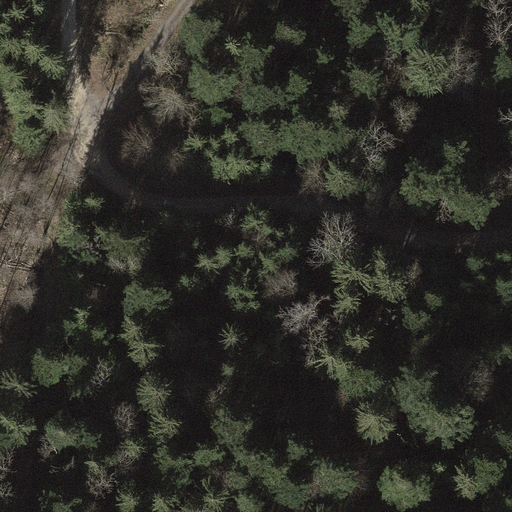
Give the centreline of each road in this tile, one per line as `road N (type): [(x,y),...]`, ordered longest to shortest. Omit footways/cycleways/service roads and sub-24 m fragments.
road 1 (track): [(70,0),(83,143),(108,177),(135,194),(179,204),(294,202),(448,241),(511,232)]
road 2 (track): [(83,143),(61,206),(48,327),(9,511)]
road 3 (track): [(186,0),(83,143)]
